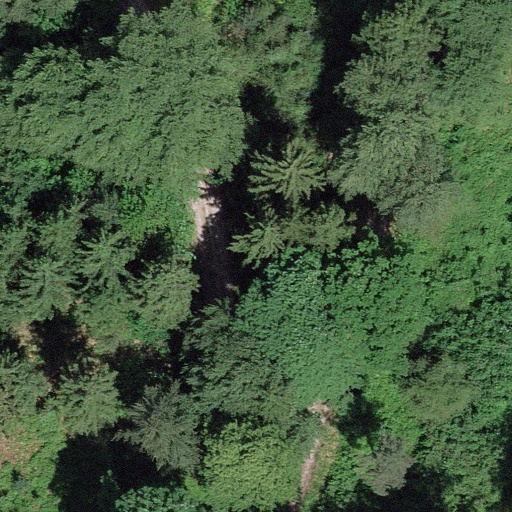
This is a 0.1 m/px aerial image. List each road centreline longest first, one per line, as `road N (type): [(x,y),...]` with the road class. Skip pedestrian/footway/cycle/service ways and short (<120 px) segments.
road 1 (track): [(455,0),(405,137),(294,511)]
road 2 (track): [(225,511),(225,354),(210,228),(184,121),(129,0)]
